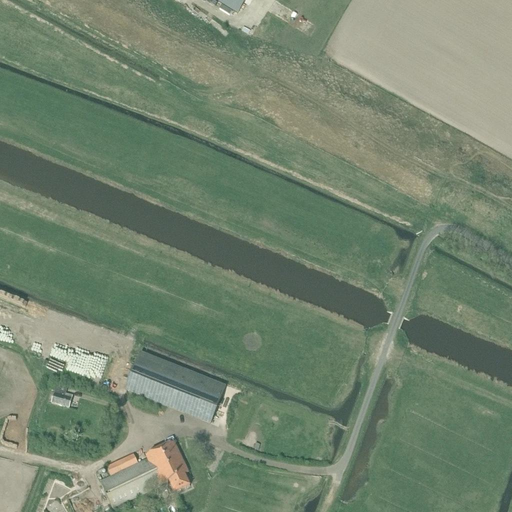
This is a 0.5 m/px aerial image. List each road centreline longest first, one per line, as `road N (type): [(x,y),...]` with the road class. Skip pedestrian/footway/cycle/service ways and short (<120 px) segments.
road 1 (unclassified): [(340,471),(427,239),(452,228),(511,262)]
road 2 (track): [(149,436),(88,469),(0,449)]
